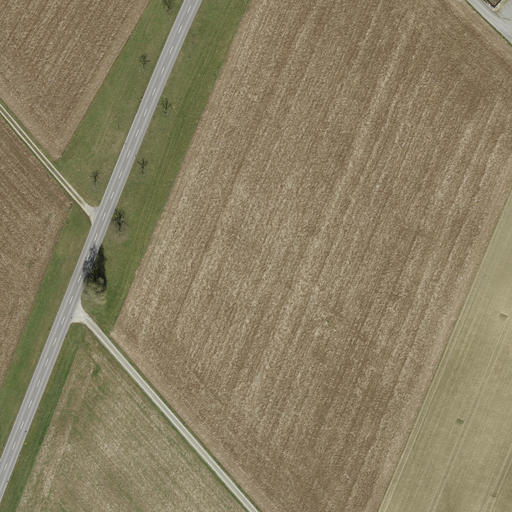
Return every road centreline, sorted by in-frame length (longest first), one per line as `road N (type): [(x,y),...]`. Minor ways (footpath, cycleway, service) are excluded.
road 1 (tertiary): [(194,0),(0,484)]
road 2 (track): [(70,302),(254,511)]
road 3 (track): [(0,107),(103,221)]
